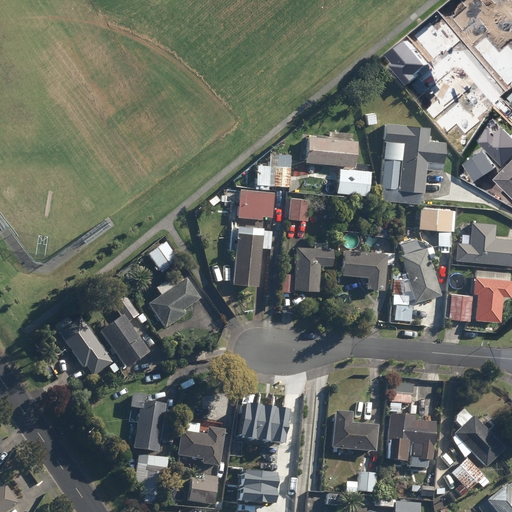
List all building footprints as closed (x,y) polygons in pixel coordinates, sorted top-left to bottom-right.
[(423,51),(433,63),(458,41),(443,24),(435,31),(431,26),(416,39),(420,43),(415,47),(420,53),(423,51)] [(508,85),(511,80),(511,50),(508,46),(499,54),(486,38),(475,47),(508,85)] [(389,67),(405,86),(415,77),(413,75),(423,66),(402,41),(385,56),(392,64),(389,67)] [(462,41),(455,48),(465,59),(472,51),(462,41)] [(434,118),(472,87),(456,68),(430,89),(438,99),(427,109),(434,118)] [(465,133),(480,121),(477,118),(487,109),(472,91),(437,121),(446,132),(457,123),(465,133)] [(364,114),(365,125),(377,124),(376,113),(364,114)] [(404,144),(400,190),(423,193),(425,193),(428,162),(445,163),(446,144),(429,142),(431,128),(388,125),(386,142),(404,144)] [(477,143),(501,166),(511,154),(511,139),(501,129),(494,136),(487,128),(477,143)] [(301,163),(349,168),(351,142),(303,137),(301,163)] [(463,165),(474,182),(494,169),(483,152),(463,165)] [(398,190),(398,187),(401,161),(386,159),(382,201),(421,205),(423,193),(400,190),(398,190)] [(511,162),(494,180),(511,198),(511,162)] [(269,187),(286,188),(288,168),(270,167),(269,187)] [(338,193),(367,196),(370,172),(340,169),(338,193)] [(242,190),(240,218),(262,219),(262,216),(272,217),(274,193),(242,190)] [(289,220),(308,222),(309,200),(291,199),(289,220)] [(416,229),(446,232),(447,211),(417,209),(416,229)] [(353,213),(340,213),(339,226),(352,226),(353,213)] [(391,216),(374,216),(374,236),(391,237),(391,216)] [(453,246),(452,262),(511,267),(511,242),(489,241),(490,227),(467,225),(465,247),(453,246)] [(235,284),(260,286),(264,229),(239,227),(237,251),(235,284)] [(277,240),(269,239),(268,258),(277,259),(277,240)] [(147,255),(159,272),(175,260),(164,243),(147,255)] [(309,243),(308,249),(291,248),(289,275),(279,275),(278,293),(291,294),(291,291),(314,292),(315,266),(326,266),(327,250),(322,250),(322,244),(309,243)] [(396,257),(411,303),(436,296),(421,249),(396,257)] [(362,290),(379,291),(381,265),(390,265),(391,255),(336,251),(335,276),(363,278),(362,290)] [(471,270),(470,270),(467,295),(471,295),(469,321),(494,323),(496,298),(504,298),(505,282),(503,282),(504,273),(471,270)] [(143,307),(160,331),(181,317),(178,313),(195,301),(181,281),(143,307)] [(446,320),(466,322),(468,297),(448,295),(446,320)] [(407,317),(408,301),(393,300),(392,316),(407,317)] [(116,310),(125,323),(134,317),(125,304),(116,310)] [(111,355),(122,370),(144,355),(118,318),(95,333),(107,350),(105,352),(108,357),(111,355)] [(82,368),(89,378),(108,365),(76,319),(55,334),(80,370),(82,368)] [(409,404),(410,385),(389,384),(388,403),(409,404)] [(129,451),(153,455),(155,443),(168,445),(171,425),(158,423),(161,408),(139,405),(140,398),(128,396),(125,410),(130,410),(128,423),(133,424),(129,451)] [(252,437),(258,403),(246,401),(240,435),(252,437)] [(272,406),(258,403),(252,437),(266,440),(272,406)] [(290,409),(272,406),(266,440),(284,443),(290,409)] [(453,433),(485,466),(504,447),(472,414),(470,416),(463,408),(453,418),(460,426),(453,433)] [(335,447),(376,451),(379,424),(353,423),(354,412),(338,410),(335,447)] [(386,461),(404,462),(405,456),(409,456),(410,447),(406,446),(406,441),(413,442),(412,458),(433,460),(436,423),(415,421),(415,417),(390,415),(386,461)] [(198,467),(215,469),(220,432),(204,430),(203,437),(194,436),(195,427),(180,424),(179,434),(176,434),(173,458),(199,462),(198,467)] [(452,473),(469,490),(479,481),(485,487),(490,482),(467,458),(452,473)] [(142,503),(159,505),(162,476),(144,474),(144,469),(133,467),(131,484),(141,484),(139,496),(142,497),(142,503)] [(239,471),(238,486),(278,489),(279,473),(239,471)] [(354,492),(371,493),(373,474),(355,473),(354,492)] [(191,479),(188,500),(213,504),(217,478),(202,475),(202,481),(191,479)] [(483,501),(492,511),(511,511),(511,496),(502,485),(483,501)] [(0,511),(9,511),(20,505),(7,486),(0,489),(0,511)] [(278,489),(238,486),(237,501),(277,504),(278,489)] [(420,496),(432,496),(432,486),(421,486),(420,496)] [(394,511),(418,511),(419,503),(395,502),(394,511)]
